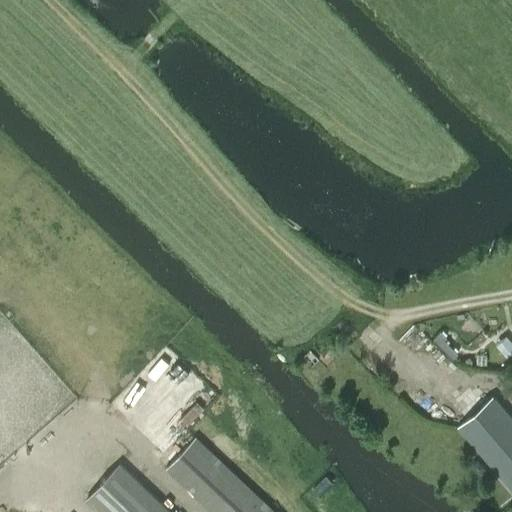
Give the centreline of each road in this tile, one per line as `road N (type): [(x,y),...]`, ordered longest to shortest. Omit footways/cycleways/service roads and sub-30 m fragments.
road 1 (track): [(497,385),(422,375),(391,347),(387,317),(335,292),(248,213),(46,0)]
road 2 (track): [(193,511),(123,452),(0,469)]
road 3 (track): [(387,317),(511,294)]
